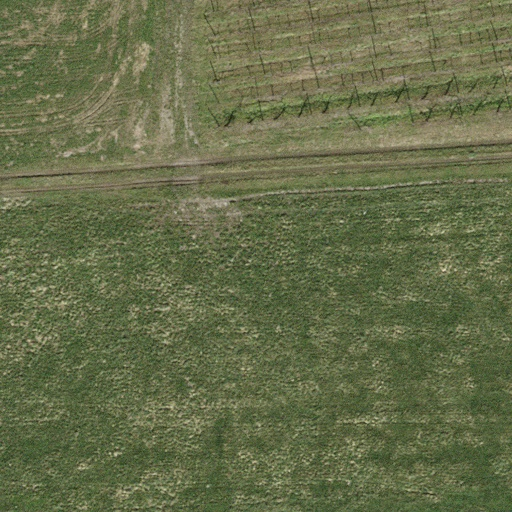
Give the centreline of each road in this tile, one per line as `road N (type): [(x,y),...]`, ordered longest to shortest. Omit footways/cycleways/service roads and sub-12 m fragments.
road 1 (track): [(511,145),(0,179)]
road 2 (track): [(118,0),(122,172)]
